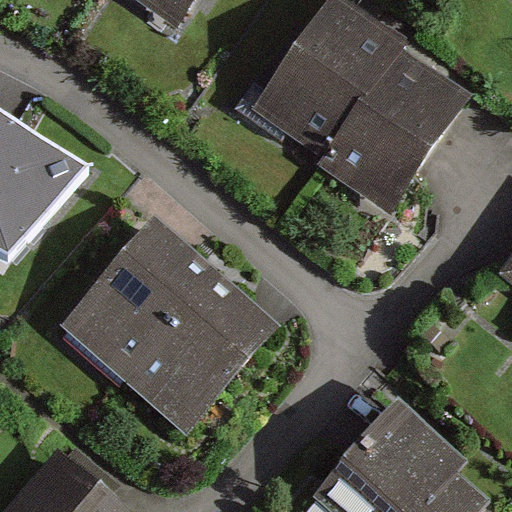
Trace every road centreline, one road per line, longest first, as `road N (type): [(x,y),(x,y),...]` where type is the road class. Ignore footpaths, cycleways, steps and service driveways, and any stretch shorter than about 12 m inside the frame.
road 1 (residential): [(0,46),(148,139),(356,338)]
road 2 (residential): [(208,511),(356,338)]
road 3 (residential): [(356,338),(511,176)]
